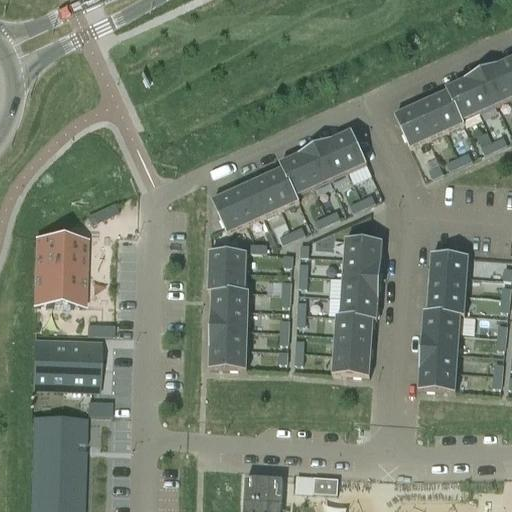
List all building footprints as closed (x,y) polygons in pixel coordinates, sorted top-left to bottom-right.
[(511,62),(499,69),(511,96),(511,62)] [(511,104),(511,96),(499,69),(482,77),(497,111),(511,104)] [(497,111),(482,77),(464,85),(480,119),(497,111)] [(446,93),(448,96),(462,126),(463,126),(480,119),(464,85),(446,93)] [(448,96),(431,104),(446,138),(465,129),(463,126),(462,126),(448,96)] [(429,146),(446,138),(431,104),(414,112),(429,146)] [(429,146),(414,112),(395,120),(411,154),(429,146)] [(352,136),(333,144),(349,178),(354,189),(372,181),(367,170),(352,136)] [(504,142),(493,147),(496,155),(507,150),(504,142)] [(316,152),(331,186),(349,178),(333,144),(316,152)] [(485,160),(496,155),(493,147),(482,152),(485,160)] [(298,160),(314,194),(331,186),(316,152),(298,160)] [(469,158),(458,163),(461,171),(472,166),(469,158)] [(314,194),(298,160),(280,168),(282,174),(283,173),(297,202),(297,201),(314,194)] [(461,171),(458,163),(447,168),(450,175),(461,171)] [(440,171),(429,176),(433,183),(444,178),(440,171)] [(282,174),(266,181),(281,215),(300,207),(297,201),(297,202),(283,173),(282,174)] [(264,223),(281,215),(266,181),(248,189),(264,223)] [(248,189),(231,197),(246,231),(264,223),(248,189)] [(228,239),(246,231),(231,197),(213,205),(228,239)] [(372,200),(361,205),(365,213),(376,208),(372,200)] [(354,218),(365,213),(361,205),(350,210),(354,218)] [(337,216),(326,221),(330,229),(341,224),(337,216)] [(319,234),(330,229),(326,221),(315,226),(319,234)] [(302,232),(291,237),(295,245),(306,240),(302,232)] [(284,250),(295,245),(291,237),(281,242),(284,250)] [(37,243),(35,310),(84,312),(86,245),(37,243)] [(382,267),(383,247),(346,244),(345,264),(382,267)] [(243,249),(243,257),(255,258),(255,249),(243,249)] [(267,250),(255,249),(255,258),(267,258),(267,250)] [(309,250),(301,250),(300,262),(308,262),(309,250)] [(210,277),(247,278),(248,258),(210,257),(210,277)] [(431,280),(468,282),(469,262),(432,259),(432,260),(431,280)] [(293,260),(284,260),(284,272),(292,272),(293,260)] [(343,283),(381,286),(382,267),(345,264),(343,283)] [(300,269),(299,281),(307,281),(308,269),(300,269)] [(246,298),(246,296),(247,278),(210,277),(209,297),(212,297),(213,296),(246,298)] [(468,282),(431,280),(429,299),(466,302),(468,282)] [(299,281),(299,293),(307,293),(307,281),(299,281)] [(331,283),(329,302),(330,302),(379,305),(381,286),(343,283),(331,283)] [(283,287),(283,299),(291,299),(291,287),(283,287)] [(503,292),(502,304),(510,305),(511,293),(503,292)] [(213,296),(212,297),(212,316),(249,317),(250,297),(246,296),(246,298),(213,296)] [(290,311),(291,299),(283,299),(282,311),(290,311)] [(465,321),(466,302),(429,299),(428,317),(428,318),(462,320),(461,321),(465,321)] [(330,302),(328,320),(337,321),(337,320),(341,321),(341,322),(374,324),(374,325),(378,325),(379,305),(330,302)] [(510,305),(502,304),(501,316),(509,317),(510,305)] [(297,319),(306,319),(306,307),(298,307),(297,319)] [(211,335),(249,336),(249,317),(212,316),(211,335)] [(424,317),(423,337),(460,339),(461,321),(462,320),(428,318),(428,317),(424,317)] [(297,319),(297,331),(305,331),(306,319),(297,319)] [(336,341),(373,343),(374,325),(374,324),(341,322),(341,321),(337,320),(337,321),(336,341)] [(281,325),(281,337),(289,338),(290,326),(281,325)] [(87,340),(100,340),(101,330),(87,329),(87,340)] [(114,330),(101,330),(100,340),(114,341),(114,330)] [(499,330),(498,342),(506,343),(507,331),(499,330)] [(249,336),(211,335),(211,354),(248,355),(249,336)] [(288,350),(289,338),(281,337),(280,349),(288,350)] [(459,359),(460,339),(423,337),(422,356),(459,359)] [(373,343),(336,341),(334,360),(372,362),(373,343)] [(505,355),(506,343),(498,342),(497,354),(505,355)] [(296,346),(295,357),(304,358),(304,346),(296,346)] [(34,347),(32,394),(100,396),(101,349),(34,347)] [(210,374),(247,375),(248,355),(211,354),(210,374)] [(279,368),(287,369),(288,357),(280,356),(279,368)] [(459,359),(422,356),(420,375),(458,378),(459,359)] [(303,370),(304,358),(295,357),(295,369),(303,370)] [(370,383),(372,362),(334,360),(333,380),(370,383)] [(496,368),(494,380),(502,381),(504,369),(496,368)] [(456,398),(458,378),(420,375),(419,395),(456,398)] [(502,381),(494,380),(493,393),(501,393),(502,381)] [(88,420),(111,421),(112,407),(88,406),(88,420)] [(32,422),(29,511),(84,511),(87,457),(85,457),(85,449),(87,449),(88,424),(32,422)] [(280,511),(283,484),(246,481),(244,511),(280,511)] [(339,484),(315,482),(314,498),(338,499),(339,484)]
